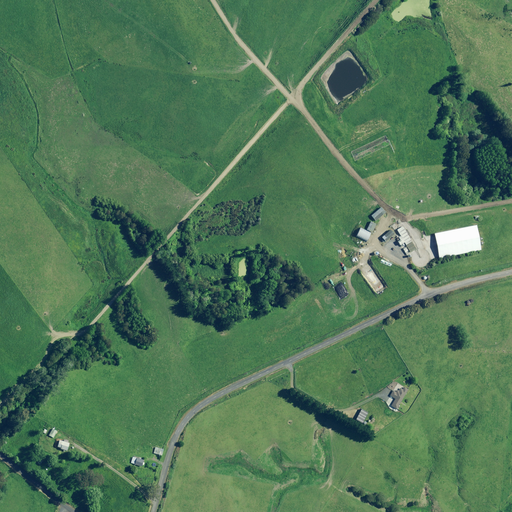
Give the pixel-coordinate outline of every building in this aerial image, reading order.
[(385,213),(380,207),(371,216),(375,221),(385,213)] [(376,224),(370,222),(366,229),(372,232),(376,224)] [(416,249),(402,226),(396,230),(400,236),(398,237),(400,240),(397,242),(400,246),(405,244),(410,252),(416,249)] [(436,258),(476,250),(471,227),(432,235),(436,258)] [(370,233),(360,228),(356,236),(366,241),(370,233)] [(393,234),(390,230),(381,237),(385,241),(393,234)] [(408,389),(404,387),(402,389),(400,388),(398,391),(397,390),(395,392),(393,391),(389,396),(395,399),(390,406),(396,409),(408,389)] [(53,438),(57,431),(52,429),(48,436),(53,438)] [(59,449),(66,451),(69,443),(59,440),(57,447),(60,448),(59,449)] [(163,450),(155,447),(153,453),(161,455),(163,450)] [(138,459),(132,457),(130,463),(141,466),(144,459),(139,457),(138,459)]
